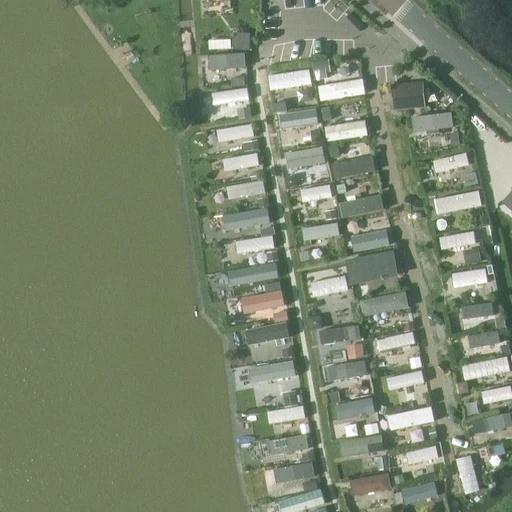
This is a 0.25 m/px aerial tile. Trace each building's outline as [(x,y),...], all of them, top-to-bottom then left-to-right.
[(209,57),(210,69),(245,66),(244,54),(209,57)] [(270,76),(272,91),(311,85),(309,69),(270,76)] [(363,80),(320,87),(322,101),(365,94),(363,80)] [(425,107),(423,82),(392,84),(394,110),(425,107)] [(209,96),(211,106),(250,100),(248,89),(209,96)] [(317,110),(283,115),(285,128),(319,122),(317,110)] [(413,117),(415,132),(452,128),(450,113),(413,117)] [(366,120),(325,127),(327,141),(369,135),(366,120)] [(217,131),(219,143),(254,138),(252,126),(217,131)] [(325,148),(286,154),(288,168),(327,161),(325,148)] [(222,160),(224,172),(259,166),(257,154),(222,160)] [(433,162),(435,174),(470,166),(467,154),(433,162)] [(374,159),(335,165),(337,178),(376,172),(374,159)] [(228,188),(230,201),(264,195),(262,182),(228,188)] [(332,185),(302,190),(304,202),(334,197),(332,185)] [(435,199),(437,214),(480,207),(477,191),(435,199)] [(511,191),(502,203),(511,210),(511,191)] [(381,196),(342,204),(346,219),(384,211),(381,196)] [(231,217),(233,227),(269,222),(267,211),(231,217)] [(338,224),(303,229),(305,240),(339,235),(338,224)] [(387,230),(351,238),(355,254),(390,246),(387,230)] [(439,238),(441,250),(478,243),(476,232),(439,238)] [(236,242),(238,254),(276,248),(274,236),(236,242)] [(350,260),(354,285),(400,278),(396,252),(350,260)] [(243,270),(245,283),(279,277),(277,264),(243,270)] [(451,274),(453,288),(488,284),(486,270),(451,274)] [(346,277),(311,283),(313,296),(348,291),(346,277)] [(243,298),(245,313),(285,307),(283,292),(243,298)] [(406,293),(363,301),(366,318),(409,309),(406,293)] [(493,304),(463,307),(464,320),(494,317),(493,304)] [(246,330),(248,345),(289,339),(286,324),(246,330)] [(319,332),(321,343),(361,336),(359,324),(319,332)] [(468,337),(470,349),(499,343),(497,331),(468,337)] [(376,339),(379,352),(419,344),(416,332),(376,339)] [(462,367),(464,380),(509,372),(507,358),(462,367)] [(326,369),(328,381),(369,374),(366,361),(326,369)] [(248,370),(250,383),(296,375),(294,363),(248,370)] [(386,377),(389,390),(425,384),(422,371),(386,377)] [(481,394),(484,405),(511,398),(511,393),(511,387),(481,394)] [(334,404),(338,422),(378,415),(374,397),(334,404)] [(269,413),(270,423),(305,418),(304,407),(269,413)] [(389,417),(391,430),(433,423),(430,410),(389,417)] [(473,421),(476,433),(511,424),(511,422),(510,412),(473,421)] [(268,442),(271,456),(308,449),(306,436),(268,442)] [(341,443),(344,457),(383,450),(380,436),(341,443)] [(398,455),(400,468),(431,463),(428,450),(398,455)] [(466,494),(480,491),(471,456),(457,460),(466,494)] [(274,471),(276,484),(314,477),(312,465),(274,471)] [(351,481),(354,496),(391,489),(388,474),(351,481)] [(405,502),(438,496),(436,481),(403,487),(405,502)] [(280,503),(282,511),(300,511),(324,505),(320,492),(280,503)]
